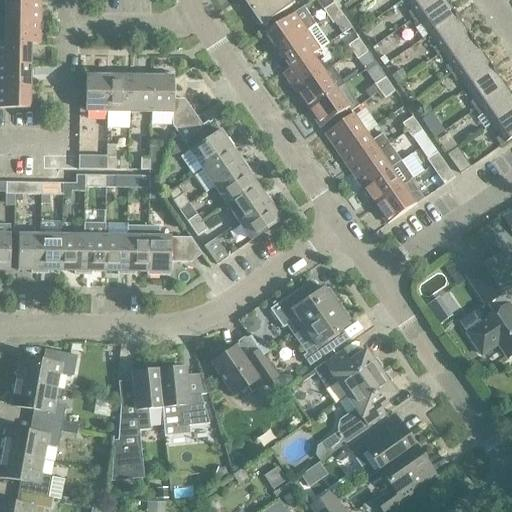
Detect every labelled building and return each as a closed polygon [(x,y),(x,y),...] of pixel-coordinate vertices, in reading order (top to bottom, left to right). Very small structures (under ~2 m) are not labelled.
[(6,0),(6,22),(41,22),(41,1),(6,0)] [(251,0),(246,3),(264,28),(297,5),(292,0),(251,0)] [(444,0),(406,0),(414,12),(409,15),(413,21),(444,0)] [(446,0),(444,0),(413,21),(419,29),(424,26),(431,37),(458,18),(446,0)] [(330,19),(340,12),(340,11),(339,11),(335,5),(324,13),(330,19)] [(280,53),(310,33),(319,27),(306,8),(268,35),(280,53)] [(345,19),(340,12),(330,19),(334,26),(345,19)] [(458,18),(431,37),(438,48),(434,51),(439,58),(471,36),(458,18)] [(41,22),(6,22),(5,45),(31,45),(40,45),(41,22)] [(280,53),(292,70),(293,71),(314,56),(315,57),(322,51),(310,33),(280,53)] [(471,36),(439,58),(444,55),(451,67),(447,70),(451,76),(484,54),(471,36)] [(356,54),(365,47),(359,39),(350,45),(356,54)] [(0,45),(0,64),(31,65),(31,45),(5,45),(0,45)] [(370,54),(365,47),(356,54),(360,60),(370,54)] [(496,72),(484,54),(451,76),(457,84),(461,81),(468,91),(496,72)] [(293,71),(292,70),(284,76),(297,94),(326,74),(315,57),(314,56),(293,71)] [(0,64),(0,86),(30,87),(31,65),(0,64)] [(335,68),(326,74),(297,94),(309,112),(338,92),(347,86),(335,68)] [(402,70),(392,77),(398,85),(408,78),(402,70)] [(507,89),(496,72),(468,91),(475,101),(471,104),(475,110),(507,89)] [(108,115),(108,79),(95,78),(95,75),(86,75),(85,114),(108,115)] [(108,79),(108,115),(129,115),(130,76),(121,76),(121,79),(108,79)] [(139,76),(130,76),(129,115),(151,115),(151,79),(151,76),(151,79),(139,79),(139,76)] [(151,79),(151,115),(172,116),(172,128),(176,134),(197,119),(185,102),(173,101),(174,76),(151,76),(151,79)] [(383,93),(392,87),(387,78),(377,84),(383,93)] [(30,87),(0,86),(0,111),(30,112),(30,87)] [(396,93),(392,87),(383,93),(387,99),(396,93)] [(511,95),(507,89),(475,110),(481,119),(485,115),(492,126),(511,112),(511,95)] [(351,110),(338,92),(309,112),(322,130),(351,110)] [(429,130),(439,123),(432,112),(422,119),(429,130)] [(511,141),(511,112),(492,126),(501,138),(496,141),(502,149),(511,141)] [(339,155),(368,135),(355,117),(326,137),(339,155)] [(413,117),(403,124),(407,131),(418,124),(413,117)] [(197,119),(176,134),(189,153),(189,154),(202,172),(232,152),(235,150),(221,131),(210,139),(197,119)] [(418,124),(407,131),(412,138),(413,138),(423,131),(418,124)] [(372,141),(368,135),(339,155),(351,173),(392,145),(384,133),(372,141)] [(438,141),(448,155),(458,148),(459,148),(448,134),(438,141)] [(404,162),(392,145),(351,173),(364,191),(404,162)] [(459,150),(449,157),(462,176),(472,169),(459,150)] [(239,162),(232,152),(202,172),(214,190),(247,167),(241,160),(239,162)] [(438,153),(428,160),(433,167),(443,160),(438,153)] [(107,172),(107,159),(107,158),(79,158),(79,172),(107,172)] [(150,170),(150,158),(140,158),(140,170),(150,170)] [(107,159),(107,172),(116,172),(115,160),(107,160),(107,159)] [(443,160),(433,167),(445,185),(455,179),(443,160)] [(411,172),(404,162),(364,191),(376,208),(405,188),(412,183),(407,175),(411,172)] [(252,175),(247,167),(214,190),(226,208),(256,187),(249,176),(252,175)] [(106,188),(107,176),(85,175),(85,188),(106,188)] [(115,176),(107,176),(106,188),(115,188),(115,176)] [(140,176),(140,188),(149,188),(150,176),(140,176)] [(15,198),(15,185),(6,185),(6,197),(15,198)] [(41,186),(15,185),(15,198),(23,198),(41,198),(41,186)] [(41,186),(41,198),(54,198),(63,198),(63,186),(41,186)] [(72,186),(63,186),(63,198),(71,198),(72,186)] [(256,187),(226,208),(239,225),(271,203),(266,196),(263,197),(256,187)] [(405,188),(376,208),(388,226),(417,206),(405,188)] [(177,215),(188,208),(176,190),(165,198),(177,215)] [(271,203),(239,225),(251,244),(281,223),(273,212),(276,210),(271,203)] [(201,225),(188,208),(177,215),(189,233),(201,225)] [(511,230),(511,211),(506,215),(503,217),(511,230)] [(84,223),(84,238),(83,277),(92,277),(92,274),(105,275),(105,238),(106,224),(84,223)] [(206,233),(201,225),(189,233),(195,241),(206,233)] [(10,237),(0,236),(0,272),(10,273),(10,237)] [(40,277),(40,237),(18,237),(18,273),(31,273),(31,277),(40,277)] [(62,238),(40,237),(40,277),(49,277),(49,274),(62,274),(62,238)] [(84,238),(62,238),(62,274),(74,274),(74,277),(83,277),(84,238)] [(127,239),(105,238),(105,275),(117,275),(117,278),(126,278),(127,239)] [(148,239),(127,239),(126,278),(135,278),(135,275),(147,275),(148,275),(148,239)] [(148,275),(147,275),(147,278),(170,279),(170,265),(191,265),(202,257),(191,240),(170,240),(170,239),(148,239),(148,275)] [(216,241),(205,249),(217,267),(228,259),(216,241)] [(508,360),(511,357),(511,311),(509,306),(508,307),(502,297),(511,289),(511,272),(501,256),(468,278),(487,307),(487,306),(494,316),(483,324),(484,325),(467,336),(482,358),(499,346),(508,360)] [(304,331),(339,307),(328,291),(325,294),(323,290),(300,306),(294,296),(270,312),(283,330),(297,321),(304,331)] [(426,306),(433,316),(447,307),(440,297),(426,306)] [(339,307),(304,331),(311,341),(300,348),(306,356),(303,359),(310,369),(333,353),(326,343),(348,328),(346,324),(350,322),(339,307)] [(214,364),(211,366),(234,399),(247,389),(252,396),(263,389),(263,390),(277,380),(258,353),(245,362),(236,349),(223,358),(221,355),(212,362),(214,364)] [(346,399),(381,373),(365,352),(349,364),(341,353),(314,373),(327,392),(336,385),(346,399)] [(21,359),(16,384),(56,391),(59,376),(73,379),(77,358),(50,353),(48,365),(21,359)] [(159,373),(162,411),(176,409),(178,430),(209,427),(201,398),(187,399),(184,370),(159,373)] [(162,411),(159,373),(133,375),(136,404),(121,406),(118,436),(140,434),(150,433),(148,412),(162,411)] [(339,422),(337,434),(317,448),(315,457),(320,463),(347,445),(386,417),(379,407),(396,395),(381,373),(346,399),(355,411),(339,422)] [(290,377),(282,376),(277,380),(283,388),(293,381),(290,377)] [(56,391),(16,384),(12,409),(39,414),(37,425),(61,429),(65,409),(54,407),(56,391)] [(379,472),(380,473),(415,449),(394,418),(349,449),(356,460),(369,479),(379,472)] [(61,429),(37,425),(35,436),(8,431),(3,455),(43,463),(46,448),(58,450),(61,429)] [(140,434),(118,436),(118,440),(113,440),(110,485),(145,482),(140,441),(140,434)] [(436,479),(415,449),(380,473),(392,491),(375,502),(381,511),(391,511),(402,505),(401,503),(402,502),(436,479)] [(43,463),(3,455),(0,470),(0,480),(26,485),(24,496),(48,500),(52,480),(40,478),(43,463)] [(224,468),(218,468),(215,475),(217,481),(227,476),(224,468)] [(157,489),(157,499),(167,499),(167,488),(157,489)] [(308,508),(310,511),(344,511),(331,492),(308,508)] [(292,495),(284,501),(290,509),(298,503),(292,495)] [(48,500),(24,496),(22,507),(0,502),(0,511),(33,511),(34,510),(47,511),(50,511),(53,501),(48,500)] [(285,511),(279,502),(264,511),(285,511)]
